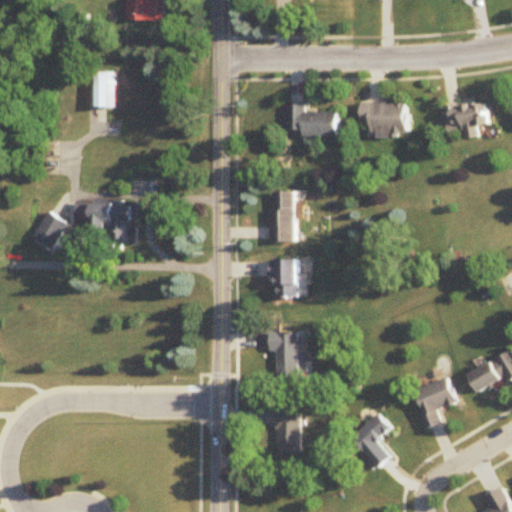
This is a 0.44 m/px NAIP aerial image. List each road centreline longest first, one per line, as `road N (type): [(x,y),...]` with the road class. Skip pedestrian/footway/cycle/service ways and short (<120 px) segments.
road 1 (residential): [(218,511),(219,0)]
road 2 (residential): [(220,59),(407,58),(511,46)]
road 3 (residential): [(431,511),(434,485),(446,472),(511,431)]
